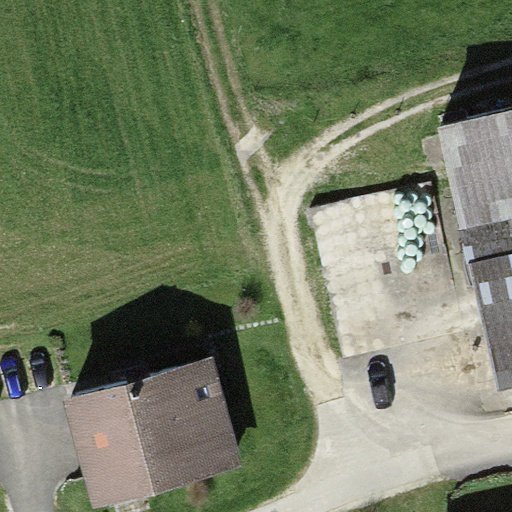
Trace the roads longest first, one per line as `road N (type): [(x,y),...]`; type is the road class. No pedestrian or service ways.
road 1 (track): [(350,488),(200,0)]
road 2 (track): [(249,171),(433,96),(511,80)]
road 3 (residential): [(297,511),(429,460)]
